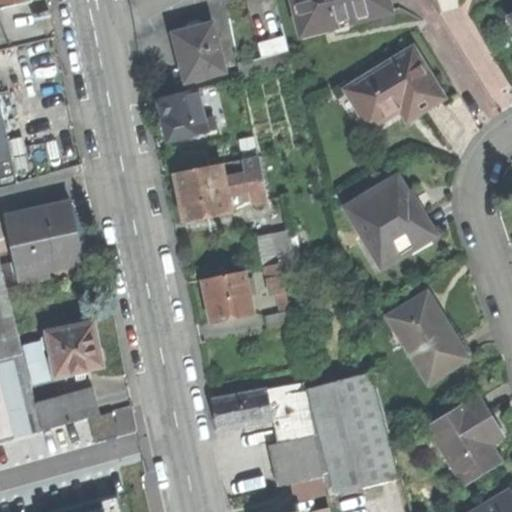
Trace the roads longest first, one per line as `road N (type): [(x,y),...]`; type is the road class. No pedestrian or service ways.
road 1 (secondary): [(197,511),(90,0)]
road 2 (residential): [(511,136),(496,145),(476,178),(474,221),(511,328)]
